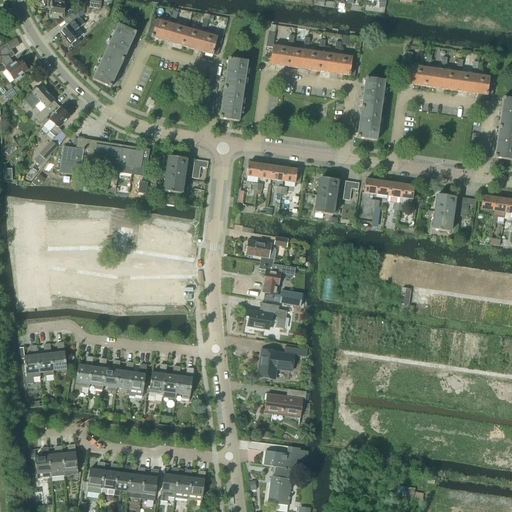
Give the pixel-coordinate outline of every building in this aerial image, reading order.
[(86,0),(86,7),(99,9),(100,0),(86,0)] [(50,8),(48,17),(57,19),(58,17),(64,18),(65,19),(65,20),(72,14),(76,15),(77,6),(72,5),(71,11),(65,10),(66,4),(53,2),(52,8),(50,8)] [(68,26),(61,32),(66,39),(66,41),(68,43),(70,43),(71,44),(74,42),(75,41),(78,39),(79,37),(74,31),(78,29),(84,24),(80,20),(79,18),(82,16),(84,7),(77,6),(76,15),(72,14),(65,20),(63,21),(68,26)] [(152,33),(150,37),(150,38),(181,47),(186,28),(156,20),(155,24),(153,29),(152,33)] [(117,25),(105,52),(123,61),(135,33),(117,25)] [(186,28),(181,47),(212,56),(212,55),(214,50),(215,46),(216,42),(217,38),(217,37),(186,28)] [(350,37),(341,36),(340,43),(340,45),(349,46),(350,37)] [(16,62),(13,64),(9,59),(14,55),(6,44),(0,47),(0,71),(4,72),(6,70),(13,80),(14,80),(15,81),(21,77),(20,75),(28,70),(22,61),(18,64),(16,62)] [(271,48),(269,64),(285,67),(288,49),(272,46),(271,48)] [(319,53),(288,49),(285,67),(317,71),(319,53)] [(92,80),(110,88),(123,61),(105,52),(92,80)] [(350,58),(319,53),(317,71),(347,76),(349,77),(349,76),(350,72),(350,67),(351,63),(351,58),(350,58)] [(246,62),(227,59),(223,89),(242,92),(246,62)] [(409,68),(407,84),(424,87),(426,69),(410,66),(409,66),(409,68)] [(426,69),(424,87),(456,91),(458,73),(426,69)] [(458,73),(456,91),(485,96),(487,96),(488,91),(488,87),(490,78),(489,78),(458,73)] [(384,82),(364,79),(360,109),(380,112),(384,82)] [(11,88),(0,97),(0,103),(1,104),(15,93),(15,92),(18,89),(16,86),(12,89),(11,88)] [(45,108),(43,111),(35,117),(41,123),(49,116),(48,115),(58,106),(53,101),(54,100),(40,86),(32,93),(24,101),(32,109),(40,102),(45,108)] [(219,119),(238,122),(242,92),(223,89),(219,119)] [(511,100),(502,99),(498,129),(511,130),(511,100)] [(55,138),(61,132),(58,129),(70,117),(66,113),(66,111),(63,109),(61,109),(60,108),(48,121),(54,126),(49,132),(55,138)] [(356,139),(376,142),(380,112),(360,109),(356,139)] [(494,159),(511,161),(511,130),(498,129),(494,159)] [(63,143),(59,170),(79,174),(80,167),(81,163),(88,164),(89,160),(94,160),(106,162),(106,167),(119,169),(119,173),(132,175),(145,177),(149,150),(135,148),(123,146),(78,139),(78,138),(78,135),(75,150),(63,148),(64,143),(63,143)] [(40,166),(57,148),(52,142),(34,161),(40,166)] [(180,195),(183,177),(186,160),(168,157),(163,192),(180,195)] [(246,177),(258,179),(260,165),(248,163),(246,177)] [(260,165),(258,179),(270,180),(272,167),(260,165)] [(270,180),(282,182),(284,168),(272,167),(270,180)] [(284,168),(282,182),(294,184),(296,170),(284,168)] [(39,176),(32,184),(35,186),(39,186),(44,180),(39,176)] [(315,213),(332,215),(337,181),(319,178),(315,213)] [(363,193),(375,195),(377,182),(365,180),(363,193)] [(146,183),(139,182),(138,192),(138,193),(145,194),(147,183),(146,183)] [(377,182),(375,195),(388,197),(389,183),(377,182)] [(389,183),(388,197),(400,199),(402,185),(389,183)] [(402,185),(400,199),(412,200),(414,187),(402,185)] [(432,230),(449,232),(454,197),(437,195),(432,230)] [(480,210),(493,212),(494,199),(482,197),(480,210)] [(494,199),(493,212),(493,218),(492,224),(496,225),(497,213),(505,214),(507,200),(494,199)] [(68,221),(57,222),(58,240),(68,240),(68,221)] [(78,221),(68,221),(68,240),(78,240),(78,221)] [(88,221),(78,221),(78,240),(88,239),(88,221)] [(98,221),(88,221),(88,239),(99,239),(98,221)] [(109,221),(98,221),(99,239),(109,239),(109,221)] [(57,222),(47,222),(47,240),(58,240),(57,222)] [(139,225),(136,243),(147,244),(150,226),(139,225)] [(150,226),(147,244),(157,246),(160,228),(150,226)] [(160,228),(157,246),(167,248),(170,229),(160,228)] [(170,229),(167,248),(177,249),(180,231),(170,229)] [(180,231),(177,249),(188,251),(190,233),(180,231)] [(286,247),(287,242),(287,240),(275,238),(274,246),(286,247)] [(244,244),(243,251),(244,253),(246,253),(245,255),(253,256),(261,257),(260,263),(273,266),(275,252),(273,249),(269,249),(270,245),(269,245),(256,243),(256,242),(248,241),(247,243),(246,243),(244,244)] [(260,263),(259,270),(266,271),(265,278),(264,285),(263,286),(261,286),(261,291),(262,292),(262,293),(264,293),(276,295),(278,287),(277,287),(279,274),(280,274),(293,276),(294,269),(273,266),(260,263)] [(55,278),(53,296),(63,298),(66,280),(55,278)] [(66,280),(63,298),(73,299),(76,281),(66,280)] [(76,281),(73,299),(83,301),(86,283),(76,281)] [(86,283),(83,301),(94,302),(96,284),(86,283)] [(96,284),(94,302),(104,304),(106,286),(96,284)] [(106,286),(104,304),(114,305),(117,287),(106,286)] [(175,286),(164,287),(165,305),(175,305),(175,286)] [(185,286),(175,286),(175,305),(186,305),(185,286)] [(134,287),(123,288),(124,306),(134,306),(134,287)] [(144,287),(134,287),(134,306),(144,305),(144,287)] [(154,287),(144,287),(144,305),(155,305),(154,287)] [(164,287),(154,287),(155,305),(165,305),(164,287)] [(402,289),(399,305),(399,311),(413,313),(414,307),(408,306),(410,290),(402,289)] [(264,293),(263,301),(300,307),(302,295),(281,291),(280,296),(276,295),(264,293)] [(245,318),(248,318),(247,327),(268,331),(270,322),(275,323),(274,328),(283,330),(287,312),(278,310),(278,307),(260,304),(259,310),(262,311),(261,314),(246,311),(245,318)] [(50,354),(53,375),(52,372),(58,371),(58,375),(66,374),(63,343),(56,344),(57,353),(50,354)] [(37,355),(40,377),(39,373),(45,373),(45,376),(53,375),(50,354),(49,345),(42,346),(43,354),(37,355)] [(26,385),(33,384),(32,378),(40,377),(37,355),(36,347),(29,348),(30,356),(24,357),(23,357),(23,359),(26,385)] [(259,369),(258,376),(275,379),(276,370),(290,372),(292,356),(294,356),(306,358),(307,351),(284,347),(284,348),(284,353),(283,353),(283,354),(275,353),(261,351),(261,353),(258,369),(259,369)] [(89,385),(91,366),(92,358),(86,357),(85,366),(77,365),(73,393),(79,393),(81,387),(88,389),(89,385)] [(98,367),(91,366),(89,385),(94,386),(94,389),(102,390),(105,368),(106,360),(99,359),(98,367)] [(105,368),(102,390),(102,387),(107,387),(108,391),(115,392),(115,388),(118,370),(119,362),(112,361),(111,369),(105,368)] [(118,370),(115,388),(121,389),(120,393),(128,394),(131,372),(132,363),(126,363),(125,371),(118,370)] [(131,372),(128,394),(128,397),(134,397),(135,395),(142,396),(146,365),(139,364),(138,373),(131,372)] [(154,395),(162,396),(165,375),(166,366),(159,365),(158,373),(151,373),(148,396),(154,397),(154,395)] [(165,375),(162,396),(161,398),(175,400),(178,376),(180,368),(173,367),(172,376),(165,375)] [(178,376),(175,400),(176,394),(181,395),(181,399),(188,400),(188,402),(189,402),(193,370),(187,369),(186,377),(178,376)] [(286,390),(285,397),(266,395),(263,412),(281,414),(281,413),(299,415),(301,400),(304,401),(306,392),(286,390)] [(61,454),(64,475),(64,477),(70,477),(70,474),(76,474),(77,475),(77,472),(78,471),(78,470),(76,470),(74,445),(73,445),(73,446),(67,446),(68,453),(62,454),(61,454)] [(48,455),(50,477),(64,475),(61,454),(62,454),(61,447),(54,448),(54,455),(48,455)] [(295,470),(297,457),(307,458),(307,452),(299,451),(300,449),(288,447),(287,454),(265,451),(265,452),(266,452),(264,465),(263,465),(263,466),(277,468),(275,477),(270,477),(266,503),(276,504),(276,502),(287,504),(286,506),(287,506),(291,480),(295,481),(296,470),(295,470)] [(43,477),(50,477),(48,455),(47,448),(41,449),(41,456),(35,456),(34,450),(29,450),(30,459),(35,458),(36,474),(42,474),(43,477)] [(86,491),(86,492),(100,494),(103,470),(104,464),(98,463),(97,469),(89,468),(87,483),(86,491)] [(103,470),(100,494),(113,496),(116,472),(117,472),(117,466),(110,465),(110,471),(103,470)] [(116,472),(113,496),(119,497),(121,491),(127,492),(129,474),(130,474),(131,467),(124,466),(123,473),(117,472),(116,472)] [(127,492),(126,498),(140,499),(143,475),(143,476),(144,469),(137,468),(136,474),(130,474),(129,474),(127,492)] [(167,497),(174,497),(177,476),(178,469),(171,468),(170,475),(163,474),(160,501),(167,502),(167,497)] [(143,475),(140,499),(154,501),(155,495),(157,478),(158,471),(150,470),(150,476),(143,476),(143,475)] [(177,476),(174,497),(175,494),(181,495),(180,498),(187,499),(190,478),(191,478),(191,471),(184,470),(183,477),(177,476)] [(190,478),(187,499),(194,500),(200,501),(200,503),(201,503),(205,473),(198,472),(197,479),(191,478),(190,478)] [(396,500),(401,501),(401,502),(421,505),(422,499),(423,499),(424,494),(414,493),(415,488),(404,487),(403,487),(398,486),(396,500)]
